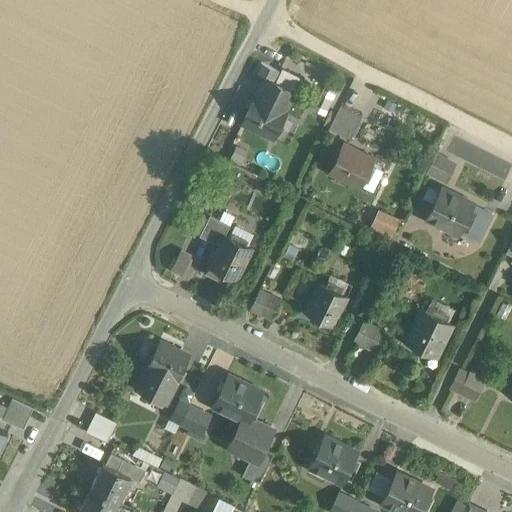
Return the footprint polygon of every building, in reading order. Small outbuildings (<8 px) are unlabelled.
[(279,70),(261,61),(256,72),(266,77),(274,81),(279,70)] [(266,77),(256,96),(255,95),(242,122),(272,137),(286,110),(285,110),(294,91),(274,81),(266,77)] [(341,104),(329,128),(350,138),(362,114),(341,104)] [(372,159),(343,145),(331,170),(360,184),(372,159)] [(456,162),(436,153),(427,170),(447,180),(456,162)] [(441,187),(426,218),(458,233),(473,203),(441,187)] [(380,207),(372,225),(393,235),(402,217),(380,207)] [(210,214),(200,236),(220,245),(225,235),(231,225),(210,214)] [(234,227),(229,237),(225,235),(220,245),(210,265),(237,278),(252,248),(247,246),(253,236),(251,233),(238,226),(234,227)] [(181,250),(172,268),(183,274),(191,256),(181,250)] [(347,295),(320,282),(306,312),(333,325),(347,295)] [(261,291),(253,309),(263,314),(271,296),(261,291)] [(271,296),(263,314),(274,319),(282,301),(271,296)] [(452,323),(422,308),(405,342),(435,357),(452,323)] [(374,328),(364,323),(355,340),(366,345),(374,328)] [(389,333),(374,326),(374,328),(366,345),(380,352),(389,333)] [(190,356),(161,341),(148,368),(176,382),(177,382),(190,356)] [(469,373),(459,368),(450,386),(461,391),(470,374),(469,373)] [(176,382),(148,369),(139,388),(166,402),(176,382)] [(486,377),(471,370),(469,373),(470,374),(461,391),(475,398),(486,377)] [(262,391),(229,374),(213,405),(242,420),(247,422),(249,418),(262,391)] [(34,406),(13,397),(8,409),(29,418),(34,406)] [(189,405),(179,400),(171,418),(181,422),(189,405)] [(189,405),(181,422),(192,428),(193,428),(201,411),(189,405)] [(29,418),(8,409),(4,419),(24,428),(29,418)] [(214,417),(201,411),(193,428),(192,428),(189,433),(203,440),(214,417)] [(117,422),(97,412),(87,432),(107,441),(117,422)] [(249,418),(247,422),(242,420),(230,446),(251,457),(257,460),(263,447),(272,429),(249,418)] [(0,449),(8,432),(0,427),(0,449)] [(358,453),(325,436),(309,468),(342,485),(358,453)] [(257,460),(251,457),(242,474),(259,483),(274,452),(263,447),(257,460)] [(146,469),(111,452),(105,463),(131,476),(131,477),(140,481),(146,469)] [(105,463),(103,462),(90,488),(118,501),(131,477),(131,476),(105,463)] [(420,511),(431,490),(398,474),(383,504),(397,511),(420,511)] [(113,511),(118,501),(90,488),(78,511),(113,511)] [(353,511),(358,504),(337,493),(329,510),(331,511),(353,511)]
